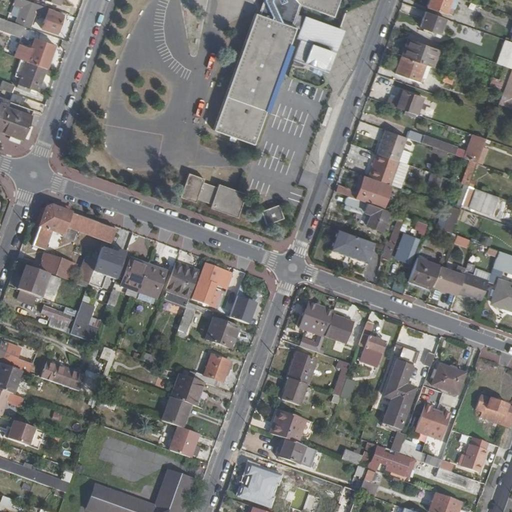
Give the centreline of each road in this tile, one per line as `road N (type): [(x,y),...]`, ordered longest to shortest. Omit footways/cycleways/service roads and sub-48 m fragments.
road 1 (residential): [(389,0),(292,267)]
road 2 (tertiary): [(33,176),(292,267)]
road 3 (residential): [(292,267),(205,511)]
road 4 (tertiary): [(292,267),(511,347)]
road 5 (residential): [(33,176),(96,0)]
